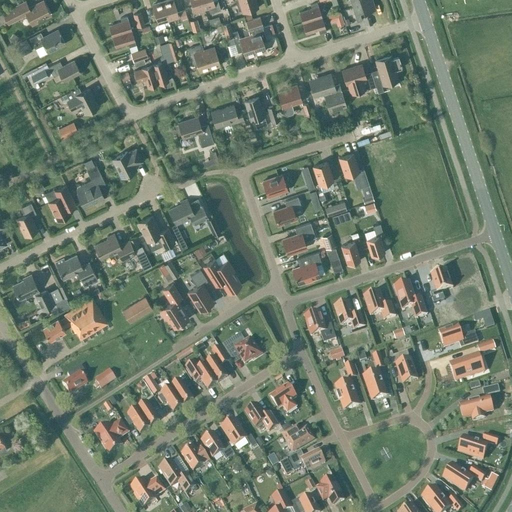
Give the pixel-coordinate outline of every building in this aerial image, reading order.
[(172,0),(168,0),(162,2),(168,20),(178,17),(172,0)] [(204,9),(201,0),(189,0),(193,12),(204,9)] [(216,0),(214,0),(213,1),(212,0),(201,0),(204,9),(208,7),(209,13),(220,9),(216,0)] [(234,0),(238,11),(242,10),(242,13),(257,8),(254,0),(234,0)] [(43,1),(29,8),(25,1),(2,13),(7,23),(26,14),(31,24),(50,15),(43,1)] [(375,9),(372,1),(352,7),(356,22),(361,20),(359,14),(375,9)] [(168,20),(162,2),(152,5),(157,23),(168,20)] [(302,23),(321,17),(318,7),(317,3),(310,5),(311,9),(299,13),(302,23)] [(187,18),(185,10),(178,12),(180,20),(187,18)] [(145,25),(141,12),(132,14),(136,28),(145,25)] [(340,12),(328,15),(330,21),(336,20),(337,25),(344,23),(340,12)] [(121,22),(108,26),(112,36),(131,30),(128,20),(127,16),(120,18),(121,22)] [(221,24),(218,16),(208,20),(210,27),(221,24)] [(265,51),(262,42),(267,40),(259,17),(246,21),(250,36),(249,36),(255,54),(265,51)] [(325,28),(321,17),(302,23),(305,34),(318,30),(319,34),(326,32),(325,28)] [(197,19),(189,21),(192,32),(200,30),(197,19)] [(236,31),(232,33),(229,23),(221,25),(221,26),(223,30),(227,45),(235,42),(237,50),(242,49),(244,57),(255,54),(249,36),(239,39),(237,35),(236,31)] [(137,29),(138,34),(150,30),(149,25),(137,29)] [(47,52),(64,43),(58,30),(43,38),(40,32),(29,38),(34,49),(43,45),(47,52)] [(131,30),(112,36),(115,47),(128,43),(129,47),(136,45),(134,41),(135,41),(131,30)] [(197,32),(191,34),(193,41),(200,39),(198,34),(197,32)] [(203,32),(198,34),(200,39),(201,45),(202,46),(206,44),(203,32)] [(13,33),(9,39),(15,43),(19,37),(13,33)] [(156,44),(165,41),(162,34),(153,37),(156,44)] [(14,45),(20,56),(32,50),(26,39),(14,45)] [(174,40),(166,42),(159,44),(164,61),(167,60),(167,62),(179,58),(174,40)] [(136,45),(129,47),(131,53),(137,51),(136,45)] [(201,45),(187,49),(192,64),(196,63),(199,72),(209,68),(203,50),(202,46),(201,45)] [(214,47),(203,50),(209,68),(219,65),(214,47)] [(131,53),(130,53),(135,67),(145,63),(143,58),(148,57),(144,48),(137,51),(131,53)] [(371,72),(375,87),(377,93),(383,91),(381,85),(382,85),(398,80),(395,70),(401,69),(400,65),(401,65),(400,62),(398,57),(391,59),(390,55),(375,60),(378,70),(371,72)] [(59,61),(48,67),(51,74),(53,77),(59,73),(63,81),(80,72),(74,61),(73,60),(62,66),(59,61)] [(152,65),(158,84),(168,81),(164,69),(168,68),(166,61),(162,62),(152,65)] [(375,87),(371,72),(364,74),(361,64),(342,71),(346,84),(348,84),(349,88),(342,90),(344,96),(368,88),(368,89),(375,87)] [(158,84),(152,65),(142,68),(133,71),(137,82),(145,79),(147,88),(158,84)] [(44,69),(27,77),(32,87),(36,85),(35,83),(48,76),(48,75),(44,69)] [(129,78),(127,71),(119,74),(121,80),(122,80),(129,78)] [(338,83),(333,85),(330,74),(309,81),(313,96),(332,91),(332,93),(324,95),(329,112),(345,107),(338,83)] [(293,111),(291,105),(301,102),(296,85),(287,88),(287,89),(277,92),(282,108),(281,108),(283,114),(286,116),(292,114),(293,111)] [(71,110),(80,105),(85,114),(98,107),(88,89),(81,93),(78,88),(66,94),(66,95),(69,100),(66,101),(71,110)] [(66,95),(60,98),(63,103),(66,101),(69,100),(66,95)] [(258,97),(244,101),(250,121),(251,120),(254,129),(266,125),(260,105),(258,97)] [(306,118),(312,116),(308,103),(302,105),(306,118)] [(230,124),(243,120),(240,110),(235,112),(233,105),(211,112),(216,127),(230,123),(230,124)] [(274,105),(266,108),(279,121),(274,105)] [(213,143),(212,138),(207,124),(200,126),(197,117),(178,123),(182,138),(197,133),(201,147),(213,143)] [(67,125),(58,129),(63,139),(71,135),(77,132),(72,122),(67,125)] [(249,123),(245,124),(248,134),(251,142),(257,140),(254,132),(253,131),(252,131),(249,123)] [(134,165),(142,161),(136,149),(127,153),(127,151),(111,159),(117,171),(116,172),(120,179),(133,172),(131,168),(134,167),(134,165)] [(211,159),(203,161),(205,167),(218,163),(215,152),(209,153),(211,159)] [(352,154),(339,158),(345,176),(352,174),(357,189),(361,188),(369,185),(364,170),(358,172),(352,154)] [(93,166),(90,159),(82,162),(86,169),(93,166)] [(326,162),(313,166),(319,185),(332,181),(326,162)] [(104,198),(98,186),(104,184),(96,165),(86,170),(91,180),(77,186),(76,189),(78,193),(77,194),(83,208),(104,198)] [(288,190),(282,174),(263,181),(268,196),(288,190)] [(304,178),(308,189),(314,187),(310,176),(304,178)] [(41,183),(36,185),(39,191),(44,188),(41,183)] [(44,194),(48,202),(48,203),(57,221),(70,214),(67,208),(74,205),(65,186),(55,191),(54,189),(44,194)] [(28,189),(21,192),(25,199),(31,197),(28,189)] [(311,198),(317,196),(315,190),(309,192),(311,198)] [(300,204),(298,196),(285,201),(287,207),(273,211),(277,224),(296,218),(292,206),(300,204)] [(192,211),(202,206),(198,198),(188,203),(192,211)] [(180,204),(169,210),(176,224),(190,217),(193,224),(207,217),(202,206),(192,211),(188,203),(186,199),(180,202),(180,204)] [(343,202),(324,208),(327,216),(346,210),(343,202)] [(373,202),(363,205),(366,213),(376,210),(373,202)] [(30,216),(36,214),(30,203),(21,208),(24,216),(16,220),(24,237),(37,230),(30,216)] [(163,248),(175,243),(168,228),(159,232),(152,216),(137,223),(138,224),(136,225),(140,231),(141,231),(146,242),(147,242),(151,250),(162,245),(163,248)] [(206,221),(213,236),(220,233),(213,217),(206,221)] [(315,237),(310,222),(294,228),(296,235),(282,240),(287,254),(306,248),(303,241),(315,237)] [(383,235),(379,223),(372,226),(376,236),(366,240),(371,257),(384,252),(379,236),(383,235)] [(108,239),(94,246),(101,259),(117,251),(121,260),(135,253),(133,250),(129,240),(119,245),(114,234),(107,237),(108,239)] [(326,249),(335,246),(330,234),(322,237),(326,249)] [(129,240),(133,250),(139,247),(135,238),(129,240)] [(183,239),(177,242),(181,250),(187,247),(183,239)] [(347,265),(360,260),(354,242),(341,246),(347,265)] [(202,245),(193,251),(197,257),(206,251),(204,248),(202,245)] [(133,250),(135,253),(140,263),(147,260),(141,246),(139,247),(133,250)] [(165,260),(174,256),(170,248),(161,253),(165,260)] [(342,269),(335,248),(326,251),(333,272),(342,269)] [(302,266),(292,269),(297,284),(319,276),(319,275),(324,273),(321,263),(317,252),(295,260),(299,259),(302,266)] [(214,259),(203,267),(215,286),(221,282),(228,293),(241,285),(233,272),(234,271),(227,260),(227,261),(223,254),(214,259)] [(78,272),(82,280),(81,280),(84,287),(97,280),(88,262),(81,266),(76,255),(64,260),(63,259),(55,263),(63,279),(78,272)] [(170,262),(164,265),(172,278),(178,274),(170,262)] [(196,286),(188,292),(200,311),(213,302),(202,284),(207,281),(200,270),(190,276),(196,286)] [(446,270),(430,276),(436,293),(431,294),(434,305),(444,301),(442,293),(453,289),(446,270)] [(164,276),(162,277),(166,282),(171,279),(168,274),(164,276)] [(53,303),(46,290),(39,294),(38,291),(30,275),(23,278),(23,280),(12,285),(17,295),(16,295),(16,296),(15,296),(14,297),(14,298),(14,299),(14,300),(14,301),(14,302),(15,302),(15,303),(16,304),(17,304),(18,305),(19,305),(20,305),(21,304),(22,304),(23,303),(24,302),(24,301),(24,300),(24,299),(24,298),(24,297),(33,293),(42,310),(48,307),(53,305),(53,303)] [(409,282),(394,287),(402,311),(411,307),(415,319),(427,315),(421,298),(415,300),(409,282)] [(181,297),(172,283),(162,290),(171,303),(159,310),(164,318),(167,316),(174,327),(188,318),(180,306),(176,300),(181,297)] [(69,295),(64,284),(58,287),(63,298),(69,295)] [(99,292),(97,287),(90,291),(92,295),(99,292)] [(103,292),(105,297),(115,292),(113,287),(103,292)] [(384,306),(379,292),(364,297),(370,316),(381,312),(384,320),(395,316),(391,303),(384,306)] [(53,305),(48,307),(52,315),(59,312),(64,309),(70,306),(65,297),(53,303),(53,305)] [(129,323),(152,309),(145,297),(122,311),(129,323)] [(59,321),(57,319),(42,328),(50,341),(65,332),(63,328),(70,324),(75,332),(76,331),(81,339),(107,324),(92,298),(64,314),(66,317),(59,321)] [(354,316),(349,302),(334,307),(340,326),(351,323),(353,331),(365,327),(360,314),(354,316)] [(325,327),(320,312),(304,317),(311,336),(320,333),(323,344),(336,340),(331,325),(325,327)] [(243,313),(238,317),(242,324),(248,320),(243,313)] [(458,327),(439,333),(443,347),(458,342),(460,349),(478,343),(474,332),(461,337),(458,327)] [(405,337),(402,330),(393,333),(395,340),(405,337)] [(240,334),(222,345),(229,356),(236,352),(244,364),(252,359),(252,360),(262,354),(256,345),(255,345),(250,338),(245,341),(240,334)] [(204,347),(203,344),(201,342),(195,346),(198,350),(204,347)] [(483,344),(477,346),(480,354),(485,352),(483,344)] [(222,345),(219,347),(228,361),(231,358),(229,356),(222,345)] [(195,347),(178,354),(181,359),(197,352),(195,347)] [(213,359),(205,364),(213,376),(217,383),(227,376),(221,366),(226,363),(228,361),(219,347),(209,353),(213,359)] [(331,354),(333,361),(336,360),(341,359),(344,357),(342,350),(331,354)] [(366,359),(364,352),(357,354),(360,361),(366,359)] [(373,357),(377,370),(385,368),(380,354),(373,357)] [(478,354),(449,364),(456,382),(484,372),(478,354)] [(400,363),(399,357),(394,359),(403,385),(418,380),(411,359),(400,363)] [(194,361),(185,367),(192,378),(195,383),(201,380),(207,390),(217,383),(213,376),(205,364),(199,368),(194,361)] [(345,366),(349,380),(356,377),(352,364),(345,366)] [(87,376),(80,366),(67,375),(69,379),(62,384),(69,395),(86,384),(83,378),(87,376)] [(116,380),(109,370),(94,380),(97,384),(98,386),(101,390),(116,380)] [(372,401),(386,396),(378,372),(364,377),(372,401)] [(150,377),(144,380),(154,395),(159,392),(153,381),(150,377)] [(181,380),(171,387),(183,405),(193,399),(187,389),(190,386),(186,379),(182,382),(181,380)] [(344,410),(358,405),(350,382),(336,387),(344,410)] [(480,388),(479,382),(469,385),(471,390),(480,388)] [(287,385),(270,396),(279,410),(283,407),(287,414),(296,408),(292,401),(296,398),(287,385)] [(484,399),(460,405),(463,419),(472,417),(473,421),(484,419),(483,414),(492,412),(488,396),(500,393),(498,386),(482,390),(484,399)] [(171,387),(161,393),(162,395),(158,398),(163,405),(166,402),(173,412),(183,405),(171,387)] [(109,401),(113,406),(118,403),(114,398),(109,401)] [(148,404),(147,402),(137,408),(149,427),(160,421),(153,411),(157,408),(152,401),(148,404)] [(263,415),(257,405),(245,412),(255,427),(262,423),(268,432),(278,426),(268,412),(263,415)] [(137,408),(127,415),(128,417),(124,419),(129,426),(133,424),(139,434),(149,427),(137,408)] [(234,420),(222,428),(231,442),(234,447),(246,438),(234,420)] [(110,427),(96,436),(108,454),(122,445),(119,440),(129,433),(121,421),(111,427),(110,427)] [(281,428),(284,432),(292,428),(289,423),(281,428)] [(302,431),(298,425),(282,434),(292,452),(313,440),(306,428),(302,431)] [(222,448),(213,433),(201,441),(213,458),(221,453),(226,461),(234,455),(230,449),(227,444),(222,448)] [(463,437),(459,452),(482,460),(488,443),(496,446),(498,439),(485,434),(482,443),(463,437)] [(251,436),(246,439),(252,448),(257,445),(251,436)] [(264,445),(260,438),(255,441),(260,448),(264,445)] [(196,451),(193,447),(181,454),(192,471),(200,466),(200,467),(209,461),(201,448),(196,451)] [(304,457),(301,453),(280,464),(286,476),(293,473),(304,467),(307,472),(325,463),(318,450),(304,457)] [(279,463),(273,455),(267,458),(272,467),(279,463)] [(182,477),(172,460),(159,469),(171,487),(178,482),(185,493),(191,489),(193,493),(197,490),(195,487),(195,486),(187,474),(182,477)] [(240,465),(237,464),(234,466),(233,470),(235,472),(238,473),(241,471),(242,468),(240,465)] [(452,465),(444,478),(465,491),(474,477),(481,482),(485,475),(474,468),(468,476),(452,465)] [(495,484),(498,477),(492,474),(488,481),(495,484)] [(143,480),(130,488),(135,494),(134,495),(142,508),(155,499),(154,498),(165,491),(156,478),(146,485),(143,480)] [(336,485),(333,478),(320,484),(321,485),(316,488),(322,502),(328,499),(332,506),(344,500),(340,493),(341,492),(337,485),(336,485)] [(312,481),(306,484),(310,491),(316,489),(312,481)] [(447,503),(434,488),(423,497),(434,511),(444,511),(452,506),(456,511),(458,511),(463,508),(454,497),(447,503)] [(290,504),(283,492),(271,498),(278,510),(273,511),(284,511),(285,511),(292,508),(293,511),(319,511),(311,495),(300,501),(299,499),(290,504)]
